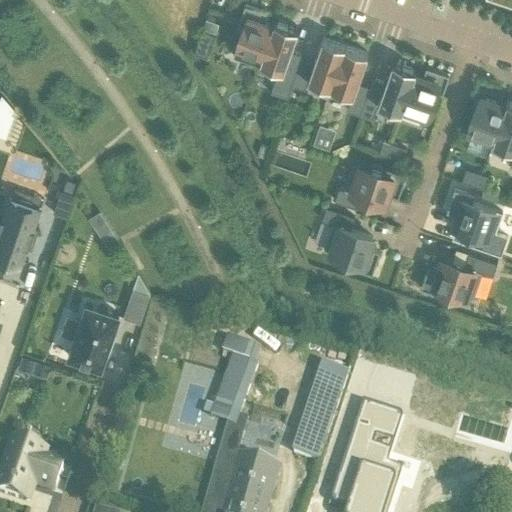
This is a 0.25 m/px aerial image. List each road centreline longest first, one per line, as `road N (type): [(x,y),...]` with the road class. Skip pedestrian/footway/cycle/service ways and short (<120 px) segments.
road 1 (residential): [(476,43),(406,248)]
road 2 (residential): [(350,0),(476,43)]
